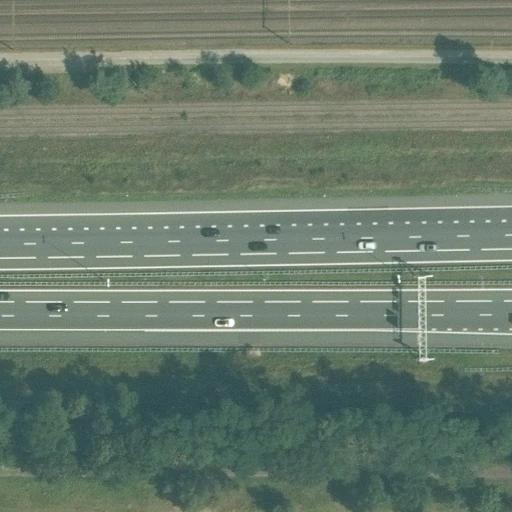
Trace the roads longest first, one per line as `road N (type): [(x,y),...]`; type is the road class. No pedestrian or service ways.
road 1 (motorway): [(511,241),(0,249)]
road 2 (motorway): [(0,308),(511,307)]
